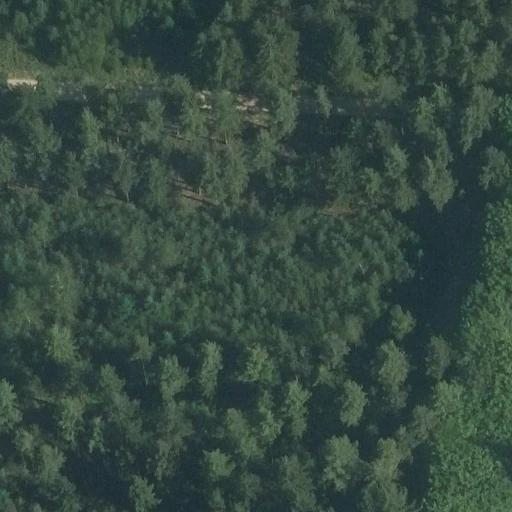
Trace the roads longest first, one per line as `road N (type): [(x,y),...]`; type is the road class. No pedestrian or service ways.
road 1 (track): [(0,79),(511,103)]
road 2 (track): [(486,511),(511,359)]
